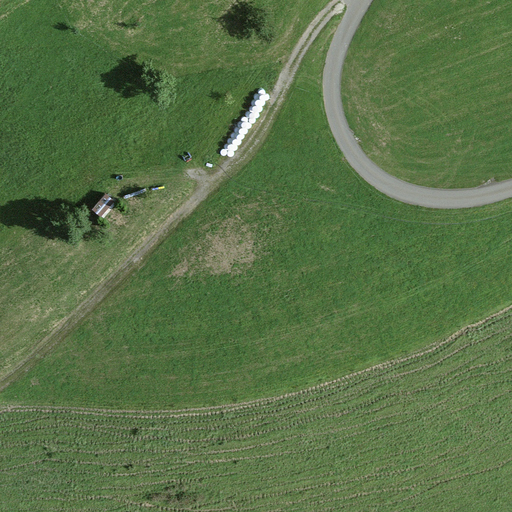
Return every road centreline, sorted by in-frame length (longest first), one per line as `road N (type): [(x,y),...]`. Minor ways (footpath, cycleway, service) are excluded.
road 1 (track): [(0,392),(34,374),(251,160),(316,41),(362,0)]
road 2 (unclassified): [(511,201),(447,210),(393,192),(349,148),(336,92),(348,37),(374,0)]
